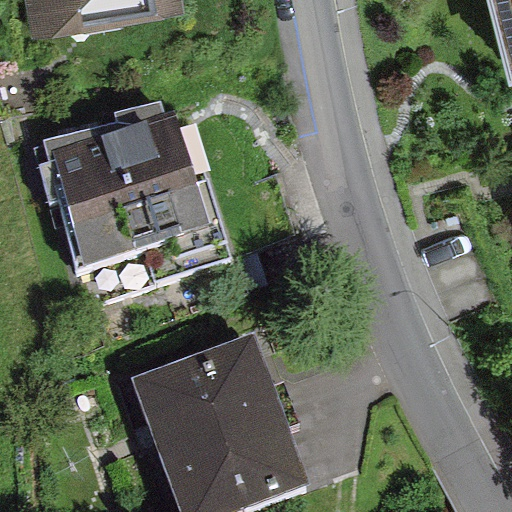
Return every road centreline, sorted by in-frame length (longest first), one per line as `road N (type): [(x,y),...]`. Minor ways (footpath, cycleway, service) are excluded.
road 1 (residential): [(492,511),(396,327),(365,248),(334,157),(303,0)]
road 2 (motorway): [(338,0),(220,511)]
